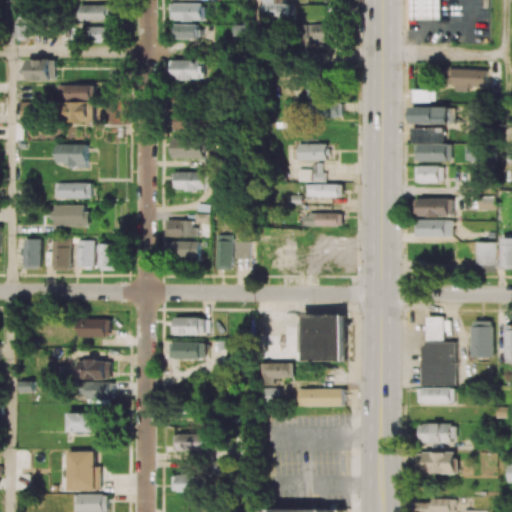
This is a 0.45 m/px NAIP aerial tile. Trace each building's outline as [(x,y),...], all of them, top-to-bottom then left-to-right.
[(283,4),(283,0),(262,0),(263,17),(294,17),(294,3),(283,4)] [(412,0),(413,21),(444,20),(443,0),(412,0)] [(208,3),(176,3),(176,20),(208,21),(208,3)] [(81,21),(115,20),(114,4),(81,5),(81,21)] [(17,10),(16,37),(28,38),(29,10),(17,10)] [(199,24),(176,24),(176,39),(200,38),(199,24)] [(337,24),(313,24),(314,45),(338,45),(337,24)] [(110,26),(91,26),(91,41),(110,42),(110,26)] [(57,80),(56,59),(28,59),(28,81),(57,80)] [(208,79),(208,59),(171,60),(171,79),(208,79)] [(487,69),(455,68),(454,75),(451,75),(451,88),(486,89),(487,69)] [(69,122),(98,121),(97,84),(58,85),(58,101),(68,101),(69,122)] [(309,97),(321,97),(321,84),(309,84),(309,97)] [(413,102),(435,102),(435,89),(414,89),(413,102)] [(22,119),(36,120),(36,101),(22,101),(22,119)] [(343,117),(343,103),(308,102),(307,117),(343,117)] [(412,123),(454,124),(454,106),(412,106),(412,123)] [(470,141),(485,141),(484,106),(468,106),(470,141)] [(175,130),(199,130),(200,110),(183,110),(182,117),(176,116),(175,130)] [(444,142),(444,128),(413,128),(413,142),(444,142)] [(208,158),(209,139),(175,138),(174,157),(208,158)] [(329,159),(329,143),(297,144),(297,161),(329,159)] [(452,161),(452,144),(417,143),(416,161),(452,161)] [(90,166),(90,144),(58,144),(58,166),(90,166)] [(466,145),(467,162),(486,161),(485,144),(466,145)] [(297,169),(297,181),(326,181),(326,171),(322,171),(323,163),(312,163),(312,169),(297,169)] [(417,182),(444,182),(444,166),(417,166),(417,182)] [(175,172),(176,190),(213,189),(212,172),(175,172)] [(95,182),(56,183),(56,198),(95,198),(95,182)] [(344,197),(344,184),(306,184),(306,196),(344,197)] [(416,198),(416,215),(453,216),(454,198),(416,198)] [(55,226),(90,225),(90,204),(55,205),(55,226)] [(304,226),(344,226),(344,213),(304,213),(304,226)] [(167,236),(197,237),(197,220),(167,219),(167,236)] [(453,237),(454,220),(416,219),(416,236),(453,237)] [(234,234),(218,234),(217,269),(233,269),(234,234)] [(511,237),(503,237),(503,268),(511,267),(511,237)] [(25,269),(42,268),(41,238),(24,239),(25,269)] [(96,266),(96,240),(78,240),(78,266),(96,266)] [(201,258),(202,242),(168,240),(167,257),(201,258)] [(250,241),(234,241),(235,258),(251,258),(250,241)] [(119,244),(100,243),(100,269),(118,270),(119,244)] [(71,270),(71,245),(52,245),(52,270),(71,270)] [(477,265),(495,265),(496,251),(477,250),(477,265)] [(346,361),(347,315),(305,314),(304,322),(297,322),(297,352),(305,352),(305,360),(346,361)] [(456,385),(456,341),(445,341),(446,317),(426,316),(425,385),(456,385)] [(176,334),(210,335),(210,317),(176,317),(176,334)] [(112,336),(111,318),(79,319),(79,337),(112,336)] [(493,320),(473,321),(474,358),(494,357),(493,320)] [(208,359),(208,342),(172,341),(171,358),(208,359)] [(113,360),(81,359),(80,379),(112,379),(113,360)] [(259,363),(260,385),(274,385),(274,377),(294,377),(293,362),(259,363)] [(88,381),(87,402),(114,402),(114,382),(88,381)] [(455,403),(455,388),(420,387),(420,403),(455,403)] [(277,388),(262,388),(262,404),(277,404),(277,388)] [(345,388),(298,389),(298,406),(345,405),(345,388)] [(70,413),(71,432),(101,431),(101,412),(70,413)] [(454,424),(420,423),(420,443),(454,443),(454,424)] [(175,435),(175,451),(210,450),(210,433),(175,435)] [(70,490),(102,490),(101,465),(97,465),(97,451),(69,451),(70,490)] [(456,452),(420,452),(419,470),(435,470),(435,473),(456,473),(456,452)] [(173,475),(173,492),(199,491),(198,474),(173,475)] [(76,494),(76,511),(109,511),(109,494),(76,494)] [(455,511),(455,498),(431,499),(431,502),(412,503),(412,511),(455,511)]
